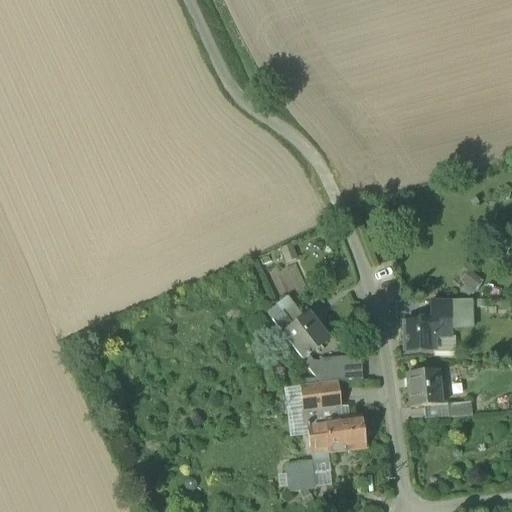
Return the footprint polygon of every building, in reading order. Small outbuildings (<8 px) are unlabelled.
[(298,260),(290,244),(279,249),(286,265),(298,260)] [(481,281),(467,271),(459,282),(473,292),(481,281)] [(282,315),(293,330),(304,321),(287,299),(266,315),(272,322),(282,315)] [(431,315),(450,315),(457,315),(457,303),(457,301),(430,302),(431,315)] [(457,303),(457,315),(457,324),(450,324),(450,331),(473,330),(472,302),(457,303)] [(272,322),(283,338),(293,330),(282,315),(272,322)] [(451,338),(450,331),(450,324),(450,315),(431,315),(431,324),(434,324),(434,339),(451,338)] [(304,321),(293,330),(283,338),(301,362),(307,357),(327,342),(309,318),(304,321)] [(405,324),(405,352),(432,352),(434,352),(434,339),(434,324),(431,324),(405,324)] [(451,338),(434,339),(434,352),(432,352),(433,359),(455,361),(455,338),(451,338)] [(318,383),(319,384),(322,375),(313,363),(307,357),(301,362),(318,383)] [(318,383),(321,387),(338,384),(362,382),(360,358),(322,361),(318,364),(313,363),(322,375),(319,384),(318,383)] [(408,375),(411,411),(423,410),(441,408),(438,373),(408,375)] [(321,387),(320,387),(323,411),(335,409),(341,408),(338,384),(321,387)] [(303,413),(323,411),(320,387),(300,389),(303,413)] [(303,413),(300,389),(283,391),(289,440),(308,438),(307,429),(305,429),(303,413)] [(447,407),(449,420),(472,418),(471,406),(447,407)] [(441,408),(423,410),(424,422),(449,420),(447,407),(441,408)] [(308,438),(310,456),(328,454),(328,455),(365,450),(361,419),(337,422),(335,409),(323,411),(303,413),(305,429),(307,429),(308,438)] [(328,454),(310,456),(311,463),(315,492),(332,490),(328,455),(328,454)] [(287,495),(315,492),(311,463),(284,466),(287,495)]
